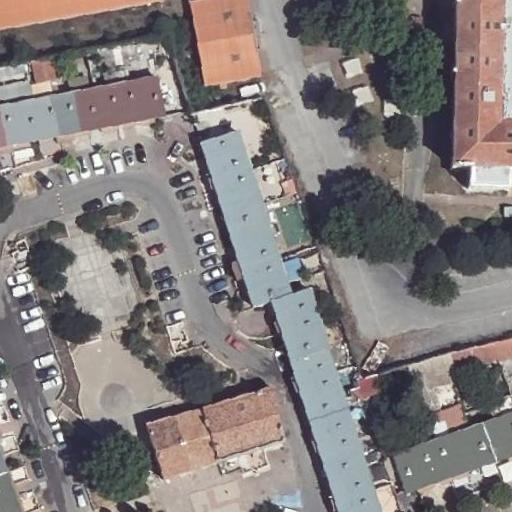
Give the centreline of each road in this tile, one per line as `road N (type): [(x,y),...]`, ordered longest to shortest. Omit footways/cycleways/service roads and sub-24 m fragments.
road 1 (unclassified): [(0,232),(27,209),(119,187),(143,187),(165,200),(208,321),(286,387),(316,511)]
road 2 (unclassified): [(71,511),(0,303)]
